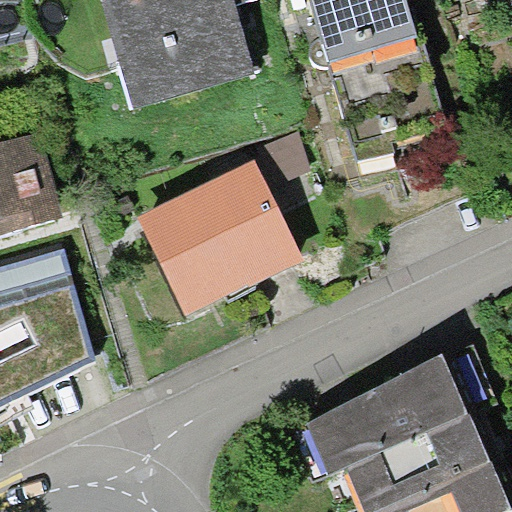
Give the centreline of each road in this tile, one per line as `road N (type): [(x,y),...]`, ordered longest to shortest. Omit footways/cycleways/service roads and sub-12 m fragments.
road 1 (residential): [(124,473),(189,420),(347,337),(511,266)]
road 2 (residential): [(0,509),(124,473)]
